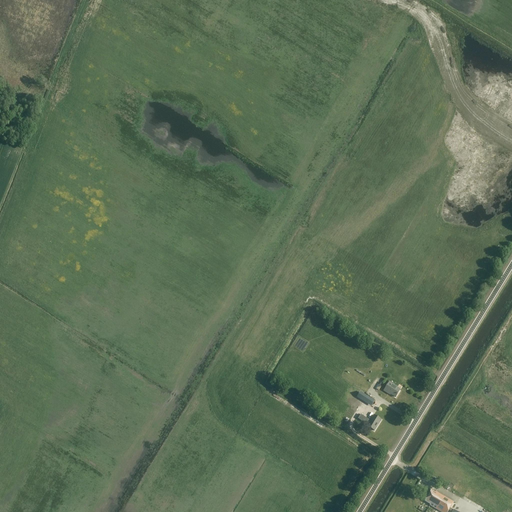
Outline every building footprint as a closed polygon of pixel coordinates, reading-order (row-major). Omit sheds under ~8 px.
[(245,356),(250,359),(264,335),(260,333),(245,356)] [(301,342),(307,335),(305,333),(298,340),(301,342)] [(311,336),(304,348),(322,358),(330,344),(325,341),(324,344),(311,336)] [(242,338),(237,352),(242,354),(247,340),(242,338)] [(381,364),(368,353),(355,347),(351,343),(345,341),(341,351),(347,353),(350,356),(352,357),(355,360),(360,362),(359,363),(377,370),(379,367),(381,364)] [(368,387),(376,373),(338,351),(330,364),(347,374),(345,378),(353,382),(354,380),(368,387)] [(272,361),(279,365),(283,358),(276,354),(272,361)] [(280,364),(300,375),(303,370),(283,359),(280,364)] [(396,397),(401,390),(393,386),(394,385),(390,382),(384,391),(390,395),(391,394),(396,397)] [(368,425),(367,426),(368,427),(374,431),(381,420),(374,415),(370,421),(361,415),(359,418),(368,425)] [(435,491),(432,489),(431,489),(424,500),(432,504),(431,505),(432,506),(442,511),(446,511),(453,501),(436,490),(435,491)]
